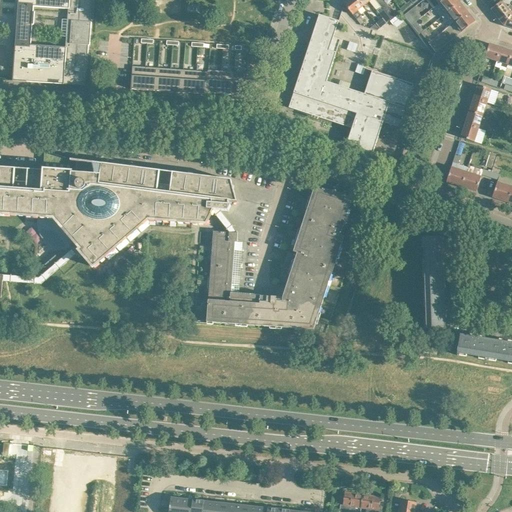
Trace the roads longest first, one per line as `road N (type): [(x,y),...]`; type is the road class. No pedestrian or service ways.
road 1 (secondary): [(0,411),(511,469)]
road 2 (secondary): [(511,443),(0,387)]
road 3 (unclassified): [(0,429),(290,462)]
road 4 (residential): [(0,121),(244,140)]
road 5 (residential): [(244,140),(430,200)]
road 6 (residential): [(430,200),(488,25)]
road 7 (unclassified): [(290,462),(416,477),(458,511)]
road 8 (residential): [(511,327),(464,324),(455,316),(445,205)]
road 9 (residential): [(287,492),(156,480),(153,511)]
road 10 (residential): [(244,140),(291,0)]
